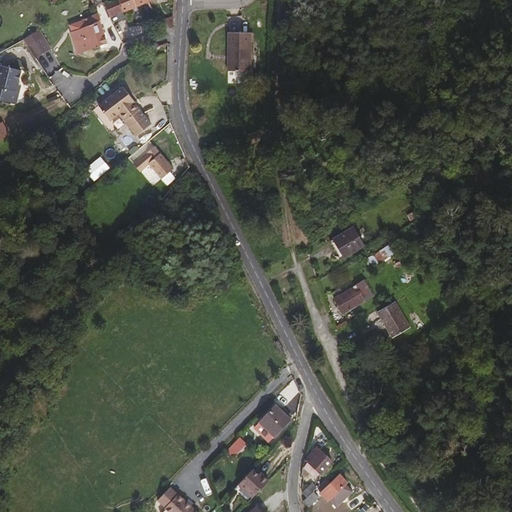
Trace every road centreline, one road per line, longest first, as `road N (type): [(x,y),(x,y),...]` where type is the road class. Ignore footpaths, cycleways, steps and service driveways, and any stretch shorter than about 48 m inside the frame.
road 1 (tertiary): [(181,4),(183,120),(314,388)]
road 2 (residential): [(314,388),(292,484),(296,511)]
